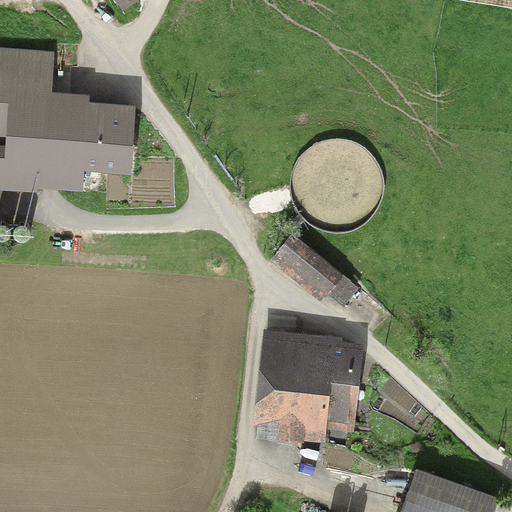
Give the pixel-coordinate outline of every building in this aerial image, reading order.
[(115,0),(122,11),(138,0),(115,0)] [(82,164),(123,167),(128,108),(84,104),(84,114),(42,110),(46,57),(0,53),(0,171),(9,172),(8,188),(34,190),(35,174),(81,177),(82,164)] [(0,239),(3,239),(6,238),(8,235),(9,232),(9,228),(7,225),(5,223),(2,222),(0,222),(0,239)] [(22,240),(25,238),(27,236),(29,233),(28,229),(27,226),(25,224),(21,223),(18,223),(15,224),(12,227),(11,230),(11,233),(13,236),(15,239),(18,240),(22,240)] [(272,259),(319,298),(338,274),(290,236),(272,259)] [(324,426),(347,429),(356,351),(332,348),(333,342),(266,335),(257,418),(278,421),(276,435),(322,440),(324,426)] [(414,471),(398,511),(491,511),(496,500),(414,471)]
